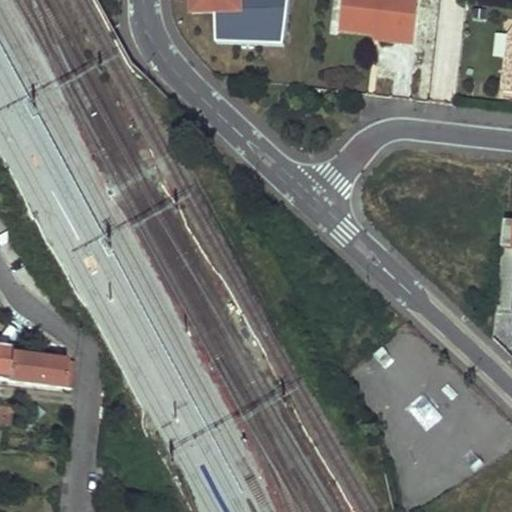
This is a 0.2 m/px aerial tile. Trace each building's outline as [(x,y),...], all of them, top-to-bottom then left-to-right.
[(194,0),(195,17),(219,18),(219,48),(285,48),(286,0),(194,0)] [(412,45),(417,0),(341,0),(338,32),(374,36),(398,38),(397,44),(412,45)] [(511,249),(511,222),(507,222),(503,248),(511,249)] [(511,249),(503,248),(497,307),(511,308),(511,249)] [(0,380),(6,381),(9,354),(0,353),(0,380)] [(6,381),(73,390),(75,362),(9,354),(6,381)] [(426,430),(442,416),(422,394),(406,408),(426,430)] [(0,429),(1,430),(8,430),(10,408),(4,408),(0,407),(0,429)]
